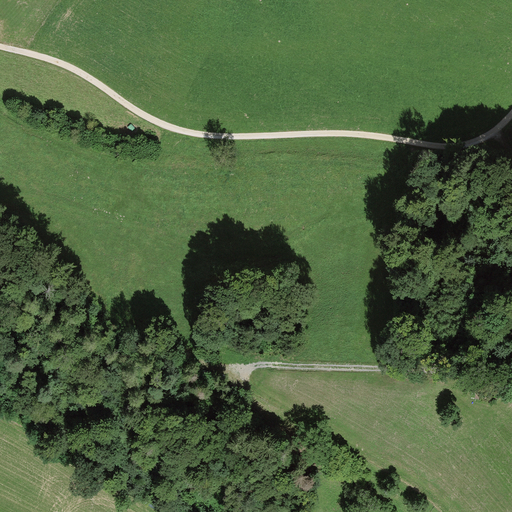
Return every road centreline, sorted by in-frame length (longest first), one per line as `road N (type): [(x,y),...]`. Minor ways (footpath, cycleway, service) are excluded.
road 1 (track): [(0,46),(80,72),(142,116),(184,133),(334,132),(460,146),(511,112)]
road 2 (track): [(511,391),(434,370),(261,364)]
